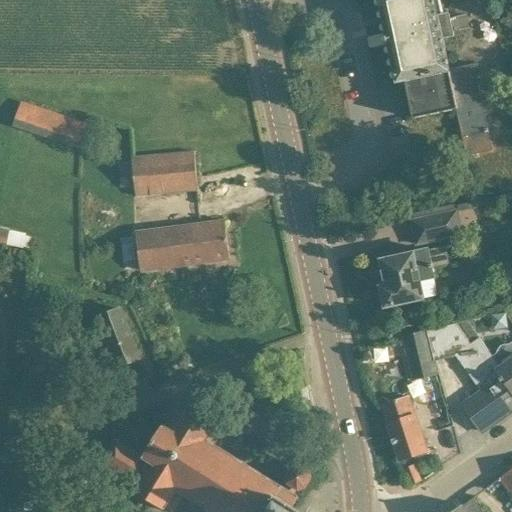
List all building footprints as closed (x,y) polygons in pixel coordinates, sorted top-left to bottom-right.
[(466,156),(491,150),(474,68),(449,74),(441,39),(449,37),(443,14),(435,16),(431,0),(379,0),(386,32),(386,33),(388,45),(389,45),(397,83),(405,81),(413,119),(456,109),(466,156)] [(81,149),(90,124),(21,101),(12,126),(81,149)] [(195,152),(133,158),(133,162),(118,163),(121,188),(135,187),(136,196),(198,190),(195,152)] [(463,237),(457,210),(410,220),(415,247),(463,237)] [(136,233),(141,271),(230,259),(225,221),(136,233)] [(0,243),(24,248),(27,234),(0,228),(0,243)] [(446,245),(382,260),(387,286),(381,287),(382,290),(381,291),(380,292),(379,293),(378,294),(378,296),(378,297),(378,299),(379,300),(380,301),(381,302),(382,303),(383,303),(385,303),(386,307),(437,294),(432,269),(450,265),(446,245)] [(121,309),(98,318),(99,320),(100,320),(105,333),(104,333),(105,336),(106,335),(111,349),(110,349),(111,351),(112,351),(117,365),(117,367),(119,367),(119,366),(138,359),(138,360),(140,359),(121,309)] [(467,321),(427,332),(434,361),(457,356),(481,391),(480,392),(461,405),(469,416),(475,425),(480,431),(481,431),(480,430),(511,407),(511,342),(510,344),(504,345),(499,349),(496,354),(493,357),(467,321)] [(426,331),(403,336),(413,380),(436,375),(426,331)] [(383,405),(382,405),(383,409),(388,424),(387,424),(399,461),(428,451),(410,396),(383,405)] [(117,440),(102,464),(135,485),(132,490),(164,510),(165,508),(169,510),(172,511),(173,511),(184,495),(209,510),(211,511),(301,511),(293,507),(299,497),(294,494),(297,489),(298,490),(305,488),(311,478),(310,471),(300,465),(293,466),(286,476),(288,483),(289,484),(286,489),(266,476),(215,445),(221,434),(225,428),(226,427),(224,426),(218,423),(219,421),(187,401),(182,410),(174,409),(171,415),(174,422),(170,429),(163,425),(146,452),(144,457),(132,449),(125,445),(117,440)] [(414,465),(405,469),(411,485),(421,481),(414,465)] [(500,478),(499,479),(511,498),(511,469),(499,478),(500,478)] [(482,511),(473,498),(452,511),(482,511)]
